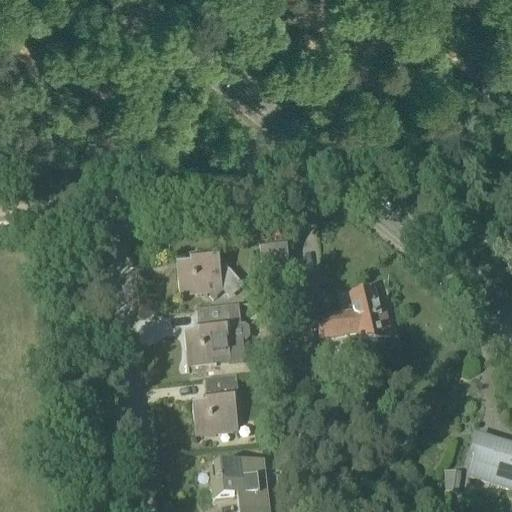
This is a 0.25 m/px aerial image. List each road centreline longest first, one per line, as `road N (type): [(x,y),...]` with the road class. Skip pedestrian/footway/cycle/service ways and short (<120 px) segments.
road 1 (residential): [(149,511),(118,200)]
road 2 (secondary): [(325,163),(125,0)]
road 3 (residential): [(325,163),(297,182),(118,200)]
road 4 (secondary): [(488,298),(325,163)]
